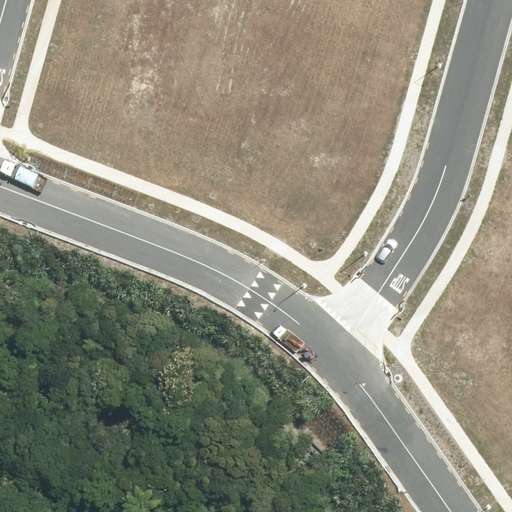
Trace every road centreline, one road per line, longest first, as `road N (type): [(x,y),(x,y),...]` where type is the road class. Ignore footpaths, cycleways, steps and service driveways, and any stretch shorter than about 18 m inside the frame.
road 1 (residential): [(493,0),(432,205),(337,351)]
road 2 (residential): [(0,189),(237,280),(337,351)]
road 3 (residential): [(337,351),(449,511)]
